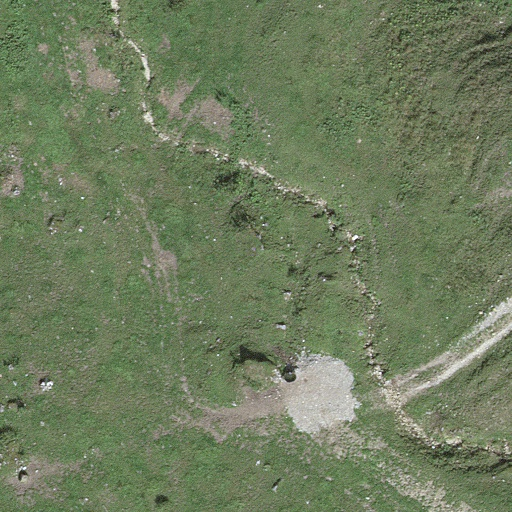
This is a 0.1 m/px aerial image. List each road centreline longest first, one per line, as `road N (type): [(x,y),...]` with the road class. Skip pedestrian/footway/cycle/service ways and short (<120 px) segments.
road 1 (track): [(511,312),(418,383),(318,414),(221,405),(178,384),(152,344),(136,210),(117,171),(47,119),(0,121)]
road 2 (track): [(482,511),(419,465),(318,414)]
